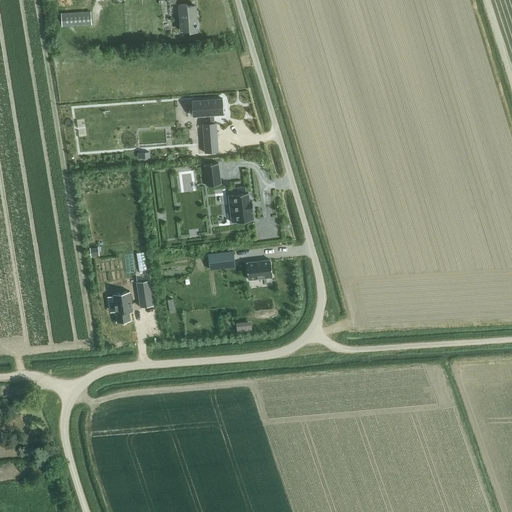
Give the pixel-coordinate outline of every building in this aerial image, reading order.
[(178,5),(180,31),(189,30),(189,32),(197,32),(196,27),(197,27),(196,25),(195,6),(186,7),(186,4),(178,5)] [(91,12),(62,13),(62,25),(91,24),(91,12)] [(222,98),(191,100),(192,109),(197,108),(198,116),(210,115),(210,123),(214,123),(213,115),(223,114),(222,98)] [(210,123),(203,123),(205,153),(218,152),(216,122),(214,123),(210,123)] [(218,162),(208,165),(209,183),(221,182),(218,162)] [(235,194),(228,195),(232,222),(253,220),(252,211),(253,211),(252,201),(249,201),(248,192),(246,193),(245,187),(234,188),(235,194)] [(270,259),(246,262),(248,279),(272,277),(270,259)] [(231,264),(207,267),(208,281),(232,278),(231,264)] [(148,281),(136,283),(140,307),(152,305),(148,281)] [(130,291),(113,294),(117,322),(130,320),(129,311),(133,311),(130,291)]
